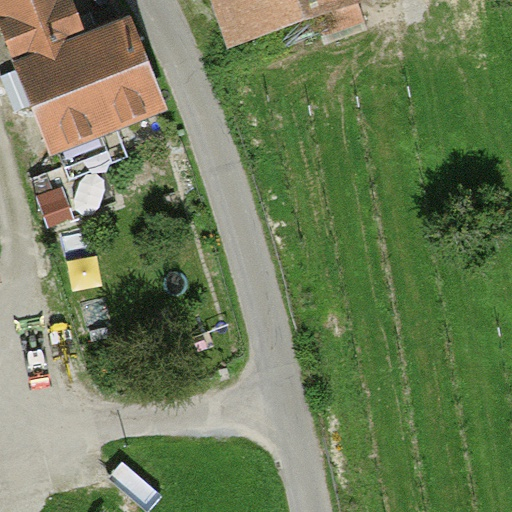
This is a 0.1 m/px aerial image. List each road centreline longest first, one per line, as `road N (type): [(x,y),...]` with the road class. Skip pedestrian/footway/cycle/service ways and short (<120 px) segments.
road 1 (residential): [(142,0),(194,85),(308,511)]
road 2 (track): [(5,511),(36,455),(66,434),(282,403)]
road 3 (track): [(66,434),(26,395),(12,329),(18,274),(0,171)]
